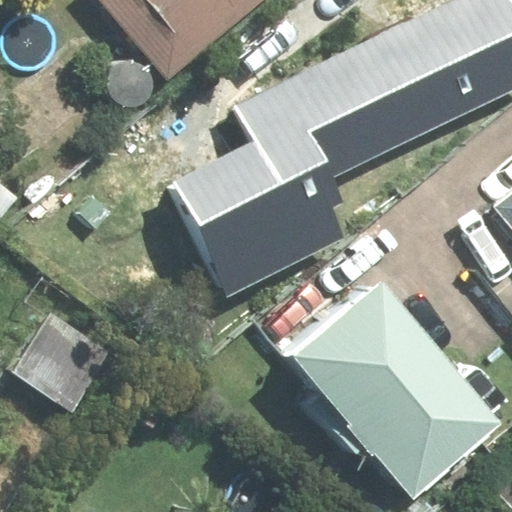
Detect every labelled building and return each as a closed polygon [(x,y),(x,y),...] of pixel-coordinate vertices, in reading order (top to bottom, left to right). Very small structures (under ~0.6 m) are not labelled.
[(89,0),(153,76),(243,0),(89,0)] [(152,145),(90,202),(159,279),(217,225),(223,235),(302,195),(297,186),(511,78),(511,45),(489,0),(430,0),(247,91),(262,121),(188,158),(213,208),(207,211),(152,145)] [(82,141),(41,176),(51,187),(92,153),(82,141)] [(511,178),(481,203),(511,241),(511,321),(508,325),(511,329),(511,178)] [(304,238),(279,260),(294,280),(321,258),(304,238)] [(328,419),(324,422),(348,452),(353,448),(390,494),(479,419),(360,278),(320,311),(302,290),(272,316),(287,336),(270,350),(328,419)] [(0,369),(61,410),(101,351),(39,310),(0,369)] [(134,377),(113,408),(140,426),(161,397),(134,377)]
